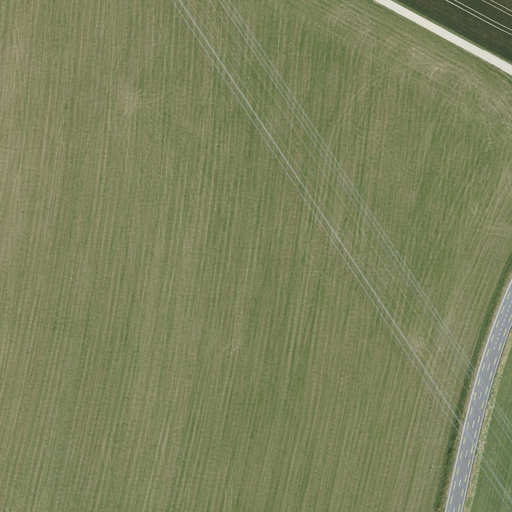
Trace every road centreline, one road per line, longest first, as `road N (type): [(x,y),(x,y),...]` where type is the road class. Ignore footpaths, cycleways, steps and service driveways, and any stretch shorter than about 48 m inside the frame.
road 1 (primary): [(511,300),(485,374),(454,511)]
road 2 (track): [(511,64),(391,0)]
